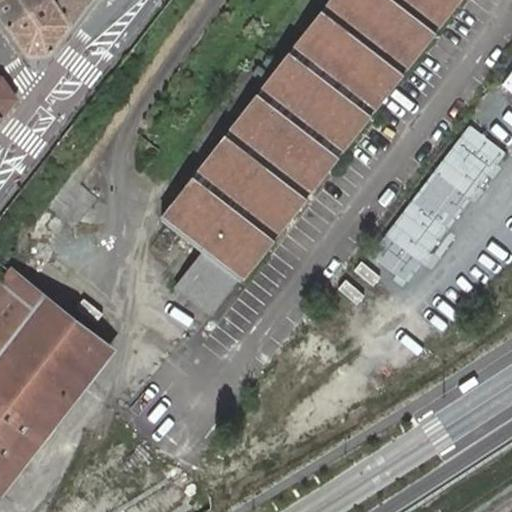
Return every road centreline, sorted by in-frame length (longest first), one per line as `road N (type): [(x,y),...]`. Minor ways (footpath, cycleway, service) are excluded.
road 1 (residential): [(382,511),(511,428)]
road 2 (tertiary): [(127,0),(89,31),(38,94)]
